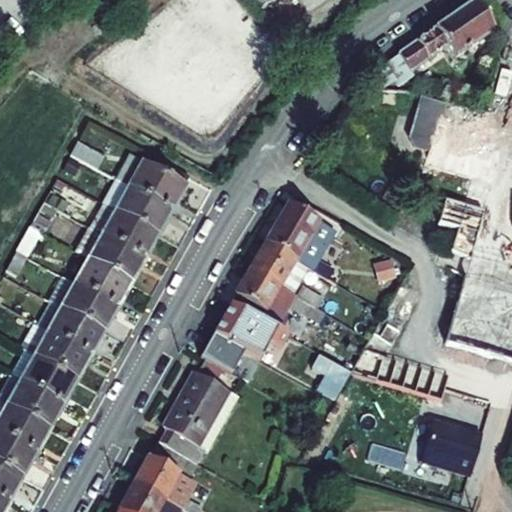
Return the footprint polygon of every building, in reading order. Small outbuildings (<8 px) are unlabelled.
[(453,61),(493,33),(473,4),(382,68),(394,84),(397,89),(412,79),(409,74),(445,49),(453,61)] [(367,79),(378,93),(380,93),(394,84),(382,68),(367,79)] [(383,94),(382,106),(399,107),(400,96),(383,94)] [(440,124),(444,108),(422,101),(410,141),(414,149),(426,153),(435,123),(440,124)] [(70,156),(96,171),(103,159),(76,144),(70,156)] [(116,182),(170,212),(184,187),(129,157),(115,181),(116,182)] [(63,172),(74,179),(81,167),(69,160),(63,172)] [(116,182),(103,206),(157,236),(170,212),(116,182)] [(56,212),(69,219),(75,209),(54,197),(48,208),(56,212)] [(32,224),(46,231),(56,212),(48,208),(43,205),(32,224)] [(157,236),(103,206),(89,230),(143,261),(157,236)] [(307,270),(328,282),(334,272),(317,263),(334,234),(288,207),(266,245),(294,262),(307,270)] [(29,229),(43,237),(46,231),(32,224),(29,229)] [(87,261),(130,285),(143,261),(89,230),(76,255),(87,261)] [(26,259),(36,240),(26,235),(16,254),(26,259)] [(250,272),(279,289),(294,262),(266,245),(250,272)] [(5,272),(15,278),(26,259),(16,254),(5,272)] [(87,261),(73,286),(116,310),(130,285),(87,261)] [(279,289),(292,297),(307,270),(294,262),(279,289)] [(378,284),(395,279),(390,262),(373,266),(378,284)] [(279,325),(289,309),(318,326),(325,316),(316,311),(295,298),(292,297),(279,289),(250,272),(234,299),(279,325)] [(73,286),(61,279),(48,303),(49,304),(60,310),(73,286)] [(60,310),(103,334),(116,310),(73,286),(60,310)] [(301,288),(295,298),(316,311),(322,301),(301,288)] [(60,310),(49,304),(36,328),(46,334),(60,310)] [(243,353),(259,362),(267,348),(277,354),(287,338),(230,306),(213,336),(243,353)] [(46,334),(89,358),(103,334),(60,310),(46,334)] [(373,335),(380,340),(389,325),(382,321),(373,335)] [(33,326),(19,351),(24,353),(33,358),(46,334),(36,328),(33,326)] [(33,358),(76,382),(89,358),(46,334),(33,358)] [(213,336),(200,359),(204,361),(222,371),(231,376),(243,353),(213,336)] [(387,386),(395,361),(382,358),(364,350),(351,373),(349,376),(387,386)] [(24,353),(10,378),(62,407),(76,382),(33,358),(24,353)] [(351,373),(319,356),(312,368),(325,376),(315,394),(328,401),(333,404),(349,376),(351,373)] [(196,376),(214,386),(222,371),(204,361),(196,376)] [(387,386),(401,390),(408,365),(395,361),(387,386)] [(408,365),(401,390),(414,394),(421,369),(408,365)] [(427,397),(434,373),(421,369),(414,394),(427,397)] [(434,373),(427,397),(440,401),(448,377),(434,373)] [(196,376),(195,375),(163,431),(167,433),(159,446),(196,467),(204,453),(196,449),(226,393),(214,386),(196,376)] [(10,378),(0,395),(0,403),(49,431),(62,407),(10,378)] [(204,453),(207,455),(237,399),(226,393),(196,449),(204,453)] [(328,401),(318,420),(322,422),(333,404),(328,401)] [(0,403),(0,435),(35,455),(49,431),(0,403)] [(303,430),(314,436),(322,422),(318,420),(311,416),(303,430)] [(481,438),(432,423),(420,464),(469,478),(481,438)] [(0,467),(22,480),(35,455),(0,435),(0,467)] [(178,511),(199,511),(201,510),(186,501),(194,485),(188,481),(196,467),(159,446),(150,462),(148,461),(134,487),(162,503),(178,511)] [(0,467),(0,499),(8,504),(22,480),(0,467)] [(134,487),(120,511),(156,511),(162,503),(134,487)] [(156,511),(178,511),(162,503),(156,511)]
